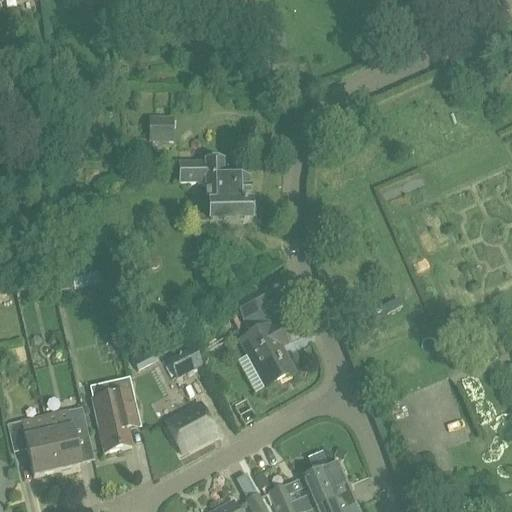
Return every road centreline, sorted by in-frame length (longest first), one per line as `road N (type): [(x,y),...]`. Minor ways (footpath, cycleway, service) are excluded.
road 1 (residential): [(351,394),(301,254),(297,178),(307,139),(326,110),(454,45),(508,0)]
road 2 (residential): [(133,507),(351,394)]
road 3 (residential): [(396,511),(351,394)]
